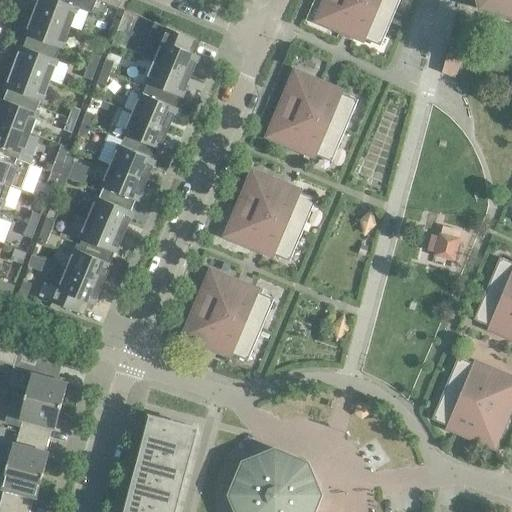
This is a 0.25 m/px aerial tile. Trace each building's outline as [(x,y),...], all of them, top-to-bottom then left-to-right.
[(94,0),(37,0),(33,14),(70,28),(79,31),(87,10),(90,12),(94,0)] [(121,0),(97,0),(118,9),(121,0)] [(362,1),(358,0),(326,0),(318,20),(349,33),(362,1)] [(399,0),(362,0),(362,1),(393,15),(399,0)] [(511,0),(476,0),(479,9),(481,7),(494,10),(494,12),(511,16),(511,0)] [(393,15),(362,1),(349,33),(380,46),(393,15)] [(70,28),(33,14),(25,35),(27,35),(23,47),(39,53),(44,41),(60,47),(60,48),(62,48),(70,28)] [(200,42),(154,23),(148,36),(162,42),(154,61),(190,76),(199,56),(194,54),(200,42)] [(23,47),(21,46),(13,67),(50,81),(58,60),(56,59),(60,48),(60,47),(44,41),(39,53),(23,47)] [(468,46),(459,41),(456,48),(449,45),(442,72),(455,78),(468,46)] [(92,53),(88,65),(96,68),(100,56),(92,53)] [(114,62),(106,58),(101,70),(110,74),(114,62)] [(190,76),(154,61),(145,81),(147,82),(143,93),(142,94),(158,101),(164,89),(180,95),(179,96),(182,97),(190,76)] [(96,68),(88,65),(83,77),(91,80),(96,68)] [(50,81),(13,67),(5,87),(7,88),(3,99),(3,100),(19,106),(24,94),(40,100),(42,101),(50,81)] [(110,74),(101,70),(97,82),(105,85),(110,74)] [(295,73),(282,104),(313,117),(327,86),(295,73)] [(358,99),(327,86),(313,117),(344,130),(358,99)] [(142,94),(143,93),(140,92),(132,113),(168,128),(177,108),(175,107),(179,96),(180,95),(164,89),(158,101),(142,94)] [(3,100),(3,99),(1,98),(0,100),(0,121),(30,133),(38,112),(36,112),(40,100),(24,94),(19,106),(3,100)] [(313,117),(282,104),(269,135),(300,148),(313,117)] [(72,106),(68,118),(76,121),(80,109),(72,106)] [(95,115),(86,111),(82,123),(90,126),(95,115)] [(168,128),(132,113),(123,133),(125,134),(121,145),(120,146),(136,153),(142,141),(158,147),(157,148),(160,149),(168,128)] [(344,130),(313,117),(300,148),(331,162),(344,130)] [(76,121),(68,118),(63,129),(72,133),(76,121)] [(30,133),(0,121),(0,156),(4,147),(20,153),(22,154),(30,133)] [(90,126),(82,123),(77,135),(85,138),(90,126)] [(120,146),(121,145),(118,144),(110,165),(146,180),(155,160),(153,159),(157,148),(158,147),(142,141),(136,153),(120,146)] [(60,146),(55,160),(63,164),(68,150),(60,146)] [(0,182),(10,186),(21,190),(31,164),(18,159),(20,153),(4,147),(0,156),(0,182)] [(77,152),(68,150),(63,164),(71,167),(77,152)] [(63,164),(55,160),(47,185),(55,187),(63,164)] [(71,167),(63,164),(55,187),(63,191),(71,167)] [(146,180),(110,165),(101,185),(103,186),(99,197),(98,198),(115,205),(120,192),(136,199),(136,200),(138,201),(146,180)] [(253,173),(240,204),(271,217),(285,186),(253,173)] [(10,186),(0,182),(0,205),(0,206),(2,207),(10,186)] [(316,199),(285,186),(271,217),(303,230),(316,199)] [(98,198),(99,197),(96,196),(88,217),(125,232),(133,212),(131,211),(136,200),(136,199),(120,192),(115,205),(98,198)] [(271,217),(240,204),(227,235),(258,248),(271,217)] [(33,212),(28,223),(36,227),(41,215),(33,212)] [(374,223),(370,212),(362,220),(365,232),(374,223)] [(55,220),(46,217),(42,229),(50,232),(55,220)] [(125,232),(88,217),(79,237),(81,238),(77,249),(77,250),(93,257),(98,244),(114,251),(114,252),(116,253),(125,232)] [(303,230),(271,217),(258,248),(289,261),(303,230)] [(36,227),(28,223),(23,235),(32,238),(36,227)] [(50,232),(42,229),(37,241),(45,244),(50,232)] [(458,240),(439,235),(434,254),(454,259),(458,240)] [(77,250),(77,249),(75,248),(66,269),(103,284),(111,264),(109,263),(114,252),(114,251),(98,244),(93,257),(77,250)] [(511,262),(499,257),(473,319),(511,335),(511,262)] [(103,284),(66,269),(58,288),(44,282),(39,296),(84,315),(89,303),(94,305),(103,284)] [(211,272),(198,303),(229,316),(243,285),(211,272)] [(0,289),(11,294),(14,286),(0,280),(0,289)] [(274,298),(243,285),(229,316),(260,329),(274,298)] [(229,316),(198,303),(185,334),(216,347),(229,316)] [(260,329),(229,316),(216,347),(247,361),(260,329)] [(346,329),(343,317),(334,325),(337,338),(346,329)] [(18,352),(0,346),(0,361),(13,366),(18,352)] [(494,445),(511,401),(511,379),(458,357),(431,419),(494,445)] [(31,373),(25,396),(61,405),(67,382),(31,373)] [(61,405),(25,396),(19,419),(22,420),(19,432),(44,438),(47,426),(55,428),(61,405)] [(369,413),(366,404),(356,404),(353,413),(361,419),(369,413)] [(159,418),(158,423),(148,420),(123,511),(174,511),(197,428),(159,418)] [(44,438),(19,432),(16,443),(13,443),(7,465),(42,475),(49,452),(40,450),(44,438)] [(237,511),(239,511),(238,510),(242,509),(242,511),(311,511),(319,494),(310,473),(309,474),(309,475),(298,470),(298,468),(298,466),(297,465),(297,463),(295,462),(294,461),(293,460),(290,459),(291,458),(292,457),(275,450),(243,463),(230,494),(237,511)] [(42,475),(7,465),(0,488),(4,489),(0,503),(0,506),(24,511),(28,496),(36,498),(42,475)]
